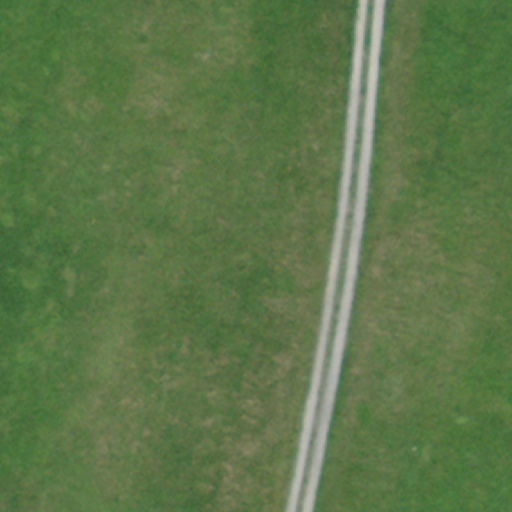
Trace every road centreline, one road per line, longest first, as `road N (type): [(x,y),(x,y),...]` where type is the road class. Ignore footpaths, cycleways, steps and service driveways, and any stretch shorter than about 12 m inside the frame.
road 1 (primary): [(338,0),(298,295),(248,511)]
road 2 (track): [(365,0),(337,260),(288,511)]
